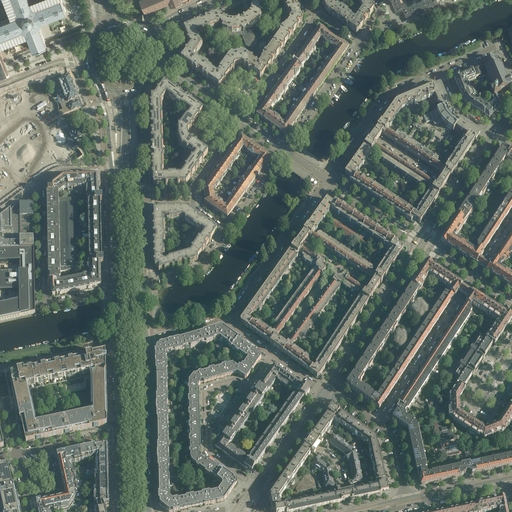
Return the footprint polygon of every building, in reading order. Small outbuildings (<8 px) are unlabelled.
[(0,75),(8,72),(8,71),(4,60),(0,50),(0,46),(27,36),(31,47),(32,47),(33,50),(46,45),(45,43),(42,36),(39,27),(38,25),(37,23),(66,12),(61,0),(32,0),(30,1),(29,1),(28,0),(3,0),(4,2),(11,18),(0,22),(0,75)] [(138,0),(138,1),(139,1),(139,2),(140,3),(139,4),(140,4),(142,7),(144,6),(144,7),(145,7),(146,11),(146,12),(147,11),(151,9),(151,10),(152,9),(153,12),(154,12),(156,12),(157,10),(156,8),(168,2),(170,6),(172,5),(183,0),(138,0)] [(259,7),(256,0),(251,0),(252,0),(251,1),(253,7),(251,7),(252,9),(258,12),(259,10),(258,7),(259,7)] [(297,7),(296,5),(297,3),(296,2),(295,2),(294,0),(286,3),(286,4),(288,8),(287,9),(288,11),(297,7)] [(336,8),(332,4),(329,0),(326,0),(322,2),(322,3),(321,4),(322,5),(323,6),(326,11),(328,13),(328,14),(329,15),(330,15),(331,15),(336,8)] [(372,6),(370,3),(371,2),(371,0),(369,0),(360,0),(362,4),(361,4),(363,8),(364,9),(362,10),(366,13),(370,15),(373,10),(373,9),(374,7),(373,6),(372,6)] [(415,7),(412,0),(409,0),(407,1),(406,0),(392,0),(395,6),(395,7),(396,7),(401,5),(403,5),(405,10),(405,11),(406,11),(415,7)] [(300,14),(299,11),(300,10),(299,9),(298,9),(297,7),(288,11),(289,13),(291,13),(292,17),(296,15),(300,14)] [(350,16),(347,13),(341,8),(340,9),(337,7),(336,8),(331,15),(332,16),(332,17),(333,18),(334,17),(341,22),(341,24),(342,25),(344,24),(350,17),(350,16)] [(259,17),(261,13),(258,12),(252,9),(250,10),(251,12),(251,13),(250,13),(249,14),(249,15),(246,18),(252,25),(256,22),(257,22),(260,18),(259,17)] [(369,17),(370,15),(366,13),(362,10),(359,15),(366,21),(367,19),(369,19),(369,18),(369,17)] [(225,21),(225,19),(223,20),(220,14),(219,14),(217,13),(217,15),(215,16),(219,24),(220,24),(222,27),(223,27),(225,21)] [(302,22),(301,21),(302,19),(300,14),(296,15),(292,17),(293,18),(291,18),(289,22),(290,22),(287,26),(294,31),(296,28),(298,29),(298,28),(298,26),(300,23),(301,23),(302,22)] [(366,21),(359,15),(355,20),(362,26),(363,26),(364,26),(365,25),(364,23),(366,21)] [(219,24),(215,16),(213,17),(211,16),(210,16),(210,18),(209,18),(213,27),(217,25),(218,26),(219,24)] [(349,28),(355,20),(350,17),(344,24),(345,25),(345,27),(346,27),(348,27),(349,28)] [(213,27),(209,18),(207,19),(206,18),(205,19),(205,20),(201,21),(200,21),(199,21),(199,23),(196,24),(195,23),(194,23),(193,25),(191,26),(194,33),(195,33),(201,31),(201,32),(205,30),(205,32),(210,30),(209,28),(213,27)] [(253,26),(252,25),(246,18),(245,18),(243,18),(242,19),(242,20),(240,21),(238,20),(237,22),(235,22),(237,37),(242,36),(244,31),(246,30),(248,31),(249,29),(253,26)] [(237,37),(235,22),(232,22),(230,22),(228,22),(227,20),(225,21),(223,27),(222,30),(226,32),(227,33),(227,34),(226,36),(230,37),(237,37)] [(358,31),(362,27),(362,26),(355,20),(349,28),(355,32),(356,33),(358,33),(358,31)] [(194,33),(191,26),(185,28),(184,28),(183,30),(184,31),(187,37),(194,34),(195,34),(195,33),(194,33)] [(293,35),(293,33),(294,31),(287,26),(285,26),(283,29),(282,28),(279,32),(280,33),(278,37),(286,43),(287,41),(289,41),(289,40),(289,38),(291,35),(293,35)] [(322,37),(326,31),(321,27),(320,26),(318,26),(318,27),(318,28),(315,32),(322,37)] [(326,41),(331,35),(326,31),(322,37),(324,38),(324,40),(326,41)] [(322,37),(315,32),(311,37),(318,42),(321,38),(322,37)] [(201,45),(199,41),(200,39),(198,38),(197,39),(195,34),(194,34),(187,37),(188,40),(187,41),(187,42),(189,42),(190,46),(188,49),(195,53),(201,45)] [(256,43),(253,35),(250,34),(244,37),(243,39),(246,47),(248,48),(255,45),(256,43)] [(332,46),(337,39),(331,35),(326,41),(325,43),(331,47),(332,46)] [(285,47),(284,45),(286,43),(278,37),(269,49),(277,55),(279,53),(280,53),(281,52),(280,50),(282,48),(284,48),(285,47)] [(314,48),(318,42),(311,37),(307,43),(314,48)] [(338,48),(338,47),(342,42),(337,39),(332,46),(334,47),(336,47),(337,48),(338,48)] [(349,47),(345,45),(342,42),(338,47),(345,52),(349,47)] [(315,49),(314,48),(307,43),(303,48),(311,53),(313,50),(314,51),(315,49)] [(345,52),(338,47),(338,48),(337,48),(337,49),(335,52),(342,57),(345,52)] [(308,57),(311,53),(303,48),(300,53),(308,59),(309,57),(308,57)] [(195,53),(188,49),(187,50),(185,50),(185,51),(185,53),(184,55),(188,58),(188,57),(190,58),(190,57),(192,58),(193,58),(195,53)] [(276,59),(275,57),(277,55),(269,49),(266,53),(265,53),(262,57),(263,58),(261,60),(261,61),(262,62),(269,67),(270,65),(272,65),(272,64),(272,63),(274,60),(275,60),(276,59)] [(241,64),(247,56),(243,53),(242,54),(241,52),(240,54),(234,55),(232,54),(231,55),(230,55),(227,59),(235,66),(241,64)] [(338,62),(342,57),(335,52),(332,57),(338,62)] [(308,59),(300,53),(296,59),(303,64),(306,60),(306,61),(308,59)] [(189,66),(194,59),(193,58),(192,58),(190,57),(190,58),(188,57),(188,58),(184,55),(182,58),(181,59),(181,61),(182,61),(189,66)] [(247,68),(252,61),(253,60),(252,58),(250,59),(247,56),(241,64),(244,66),(243,67),(244,68),(246,68),(247,68)] [(334,67),(338,62),(332,57),(331,57),(329,60),(328,60),(326,61),(334,67)] [(509,79),(507,75),(502,64),(499,59),(495,61),(494,58),(493,58),(493,57),(484,62),(485,65),(480,67),(478,68),(480,72),(479,72),(482,79),(484,78),(492,98),(496,96),(495,93),(496,93),(508,88),(509,89),(511,87),(511,85),(510,82),(509,79)] [(195,70),(200,63),(194,59),(189,66),(191,68),(191,69),(192,70),(194,69),(195,70)] [(231,73),(231,71),(230,71),(231,70),(232,70),(233,70),(234,69),(233,68),(235,66),(227,59),(225,61),(226,62),(220,70),(219,69),(215,74),(216,74),(211,81),(218,87),(220,86),(223,82),(225,82),(225,81),(225,80),(229,74),(231,74),(231,73)] [(300,69),(303,64),(296,59),(292,64),(300,69)] [(252,72),(257,64),(257,63),(255,63),(252,61),(247,68),(247,69),(247,70),(248,71),(250,70),(252,72)] [(334,67),(326,61),(325,63),(326,64),(323,67),(331,73),(334,67)] [(200,74),(206,65),(204,64),(204,65),(200,62),(200,63),(195,70),(195,72),(196,72),(198,72),(200,74)] [(267,69),(269,67),(262,62),(259,66),(259,67),(260,68),(260,69),(261,70),(260,71),(264,74),(266,71),(267,71),(268,70),(267,69)] [(264,74),(260,71),(261,70),(260,69),(260,68),(259,67),(259,66),(257,64),(252,72),(259,77),(260,78),(261,78),(262,76),(264,74)] [(298,71),(300,69),(292,64),(289,69),(297,75),(299,72),(298,71)] [(205,77),(210,71),(211,70),(207,67),(208,67),(206,65),(200,74),(202,75),(202,77),(203,77),(204,77),(205,77)] [(327,78),(331,73),(323,67),(321,71),(320,70),(319,72),(327,78)] [(482,79),(479,72),(480,72),(478,68),(477,68),(475,69),(474,68),(473,69),(472,70),(471,70),(475,80),(477,81),(482,79)] [(297,75),(289,69),(285,74),(292,79),(294,77),(295,77),(297,75)] [(475,80),(471,70),(463,74),(466,82),(466,83),(469,84),(470,82),(475,80)] [(211,81),(216,74),(215,74),(210,71),(205,77),(206,78),(206,79),(207,80),(208,80),(211,81)] [(327,78),(319,72),(317,74),(318,75),(316,78),(323,83),(327,78)] [(289,84),(292,79),(285,74),(281,79),(289,84)] [(466,82),(463,74),(459,76),(454,77),(454,78),(457,86),(465,83),(466,83),(466,82)] [(78,98),(76,94),(77,92),(76,91),(75,90),(74,89),(75,88),(74,86),(73,85),(72,84),(73,83),(73,81),(71,81),(69,76),(56,81),(57,85),(61,84),(65,94),(65,95),(65,96),(66,96),(68,103),(67,103),(69,107),(68,107),(66,111),(59,113),(60,116),(81,108),(78,101),(77,98),(78,98)] [(319,89),(323,83),(316,78),(313,82),(312,81),(311,83),(319,89)] [(286,88),(289,84),(281,79),(280,81),(279,81),(278,83),(278,84),(286,90),(287,88),(286,88)] [(168,97),(174,89),(166,84),(165,83),(163,83),(163,84),(161,87),(165,90),(164,91),(165,92),(164,93),(167,95),(168,97)] [(319,89),(311,83),(310,85),(308,89),(315,94),(319,89)] [(469,91),(466,83),(465,83),(457,86),(461,94),(469,91)] [(286,90),(278,84),(274,89),(281,95),(284,91),(284,92),(286,90)] [(446,99),(441,85),(440,85),(439,84),(438,84),(431,87),(434,95),(436,96),(438,102),(446,99)] [(164,93),(165,92),(164,91),(165,90),(161,87),(159,90),(157,90),(157,91),(157,92),(156,94),(164,100),(167,95),(164,93)] [(434,95),(431,87),(418,93),(421,101),(434,95)] [(172,101),(178,93),(177,92),(177,90),(175,90),(174,89),(168,97),(170,98),(170,99),(172,101)] [(279,98),(281,95),(274,89),(270,95),(278,100),(280,99),(279,98)] [(312,99),(315,94),(308,89),(306,92),(305,92),(303,94),(312,99)] [(479,100),(475,97),(476,96),(474,94),(472,94),(471,90),(469,91),(461,94),(463,99),(463,100),(464,102),(466,104),(467,105),(468,106),(469,106),(469,107),(473,109),(478,101),(479,100)] [(177,105),(184,96),(181,95),(181,93),(179,93),(178,93),(172,101),(176,103),(176,104),(177,105)] [(421,101),(418,93),(404,99),(407,107),(421,101)] [(164,100),(156,94),(154,96),(151,96),(151,102),(156,102),(159,104),(160,104),(164,100)] [(312,99),(303,94),(302,96),(303,96),(300,100),(308,105),(309,103),(310,103),(311,101),(311,100),(312,99)] [(278,100),(270,95),(267,100),(273,105),(274,105),(276,102),(277,102),(278,100)] [(184,108),(189,100),(188,100),(188,98),(186,98),(184,96),(177,105),(179,107),(180,106),(183,108),(184,108)] [(502,105),(501,102),(500,102),(497,96),(496,96),(492,98),(493,101),(488,107),(495,113),(502,105)] [(401,109),(407,107),(404,99),(399,101),(394,104),(390,111),(394,113),(393,114),(396,116),(401,109)] [(449,105),(447,99),(446,99),(438,102),(441,109),(446,107),(449,105)] [(200,117),(199,115),(202,111),(202,109),(198,106),(199,105),(197,104),(196,105),(192,103),(192,101),(191,100),(190,101),(189,100),(184,108),(189,111),(186,116),(184,115),(179,123),(180,124),(179,126),(187,132),(189,130),(191,130),(191,129),(191,127),(192,126),(193,126),(194,125),(193,124),(198,118),(199,118),(200,117)] [(270,109),(273,105),(267,100),(266,100),(265,102),(263,105),(270,109)] [(304,110),(308,105),(300,100),(298,103),(297,102),(296,104),(297,105),(304,110)] [(480,114),(486,106),(478,101),(473,109),(480,114)] [(267,113),(270,109),(263,105),(260,110),(267,115),(267,114),(268,114),(267,113)] [(300,116),(304,110),(297,105),(294,108),(293,108),(292,110),(300,116)] [(495,113),(488,107),(487,107),(486,106),(480,114),(487,119),(487,118),(488,119),(489,119),(495,113)] [(458,122),(453,118),(454,118),(453,117),(453,116),(454,116),(454,115),(453,115),(453,114),(452,113),(451,113),(450,113),(449,113),(449,112),(448,113),(446,107),(423,117),(426,124),(433,121),(435,124),(438,124),(442,121),(446,126),(453,131),(456,126),(458,122)] [(263,120),(267,115),(260,110),(256,115),(263,120)] [(300,116),(292,110),(291,112),(289,116),(290,116),(296,121),(300,116)] [(396,116),(393,114),(394,113),(390,111),(386,117),(393,122),(396,116)] [(268,123),(273,116),(271,115),(269,115),(268,114),(267,114),(267,115),(263,120),(265,121),(265,122),(267,123),(268,123)] [(274,127),(279,121),(279,119),(274,115),(273,116),(268,123),(274,127)] [(296,121),(290,116),(286,121),(293,126),(294,123),(295,123),(296,121)] [(387,130),(393,122),(386,117),(379,127),(382,129),(382,130),(386,133),(387,132),(387,130)] [(479,131),(476,129),(461,120),(459,122),(458,122),(456,126),(467,134),(468,135),(475,140),(480,133),(479,131)] [(279,131),(282,126),(283,125),(282,125),(281,124),(281,122),(279,121),(274,127),(279,131)] [(289,131),(293,126),(286,121),(284,124),(282,125),(283,125),(282,126),(289,131)] [(187,132),(179,126),(178,127),(178,137),(181,147),(182,147),(183,146),(188,138),(187,132)] [(286,136),(289,131),(282,126),(279,131),(286,136)] [(374,144),(379,137),(382,134),(384,135),(386,133),(382,130),(382,129),(379,127),(377,129),(368,142),(366,144),(370,146),(371,145),(375,148),(377,146),(374,144)] [(83,137),(80,128),(71,132),(72,132),(70,133),(71,137),(73,136),(75,140),(76,139),(77,141),(82,139),(81,137),(83,137)] [(406,140),(400,136),(397,134),(395,137),(387,132),(386,133),(384,135),(401,147),(406,140)] [(467,152),(475,140),(468,135),(460,148),(467,152)] [(245,146),(248,141),(241,136),(238,141),(245,146)] [(189,149),(194,142),(193,142),(193,140),(192,140),(191,140),(188,138),(183,146),(186,149),(187,150),(188,150),(189,149)] [(417,147),(412,143),(406,140),(401,147),(413,154),(417,147)] [(245,147),(245,146),(238,141),(234,146),(241,151),(243,147),(245,147)] [(248,151),(253,144),(253,143),(251,142),(250,142),(248,141),(245,146),(245,147),(245,148),(246,149),(248,151)] [(195,153),(199,146),(197,145),(197,143),(196,142),(195,143),(194,142),(189,149),(192,151),(193,153),(195,153)] [(255,155),(259,149),(253,144),(248,151),(254,156),(255,155)] [(366,159),(373,150),(374,150),(375,148),(371,145),(370,146),(366,144),(359,154),(366,159)] [(208,153),(207,152),(206,151),(199,146),(195,153),(196,154),(197,154),(198,155),(199,154),(199,155),(200,154),(205,157),(207,154),(208,153)] [(237,156),(241,151),(234,146),(232,148),(230,150),(230,151),(237,155),(237,156)] [(394,157),(390,155),(377,146),(375,148),(374,150),(383,155),(381,158),(389,164),(394,157)] [(429,155),(423,151),(417,147),(413,154),(424,162),(429,155)] [(506,160),(511,153),(503,147),(500,151),(492,162),(501,168),(503,166),(501,165),(505,159),(506,160)] [(459,165),(467,152),(460,148),(451,160),(459,165)] [(261,157),(264,152),(259,149),(255,155),(257,157),(259,157),(261,157)] [(235,158),(237,155),(230,151),(227,156),(234,161),(235,160),(235,158)] [(267,162),(271,157),(264,152),(261,157),(267,162)] [(203,159),(205,157),(200,154),(199,155),(199,154),(198,155),(197,154),(196,154),(193,159),(200,164),(201,162),(203,162),(204,161),(203,159)] [(358,170),(366,159),(359,154),(351,165),(358,170)] [(19,170),(27,182),(55,163),(53,159),(51,160),(47,155),(45,156),(46,158),(47,157),(48,159),(45,161),(43,158),(41,158),(39,156),(36,158),(19,170)] [(444,169),(436,164),(438,161),(429,155),(424,162),(442,173),(443,170),(444,169)] [(234,161),(227,156),(223,161),(230,165),(232,162),(233,162),(234,161)] [(264,167),(267,162),(261,157),(259,157),(260,159),(257,162),(264,167)] [(406,165),(402,162),(394,157),(389,164),(401,172),(406,165)] [(200,164),(193,159),(192,158),(190,158),(191,160),(189,163),(197,169),(197,168),(199,168),(199,167),(199,166),(200,164)] [(452,175),(459,165),(451,160),(446,169),(444,169),(443,170),(447,173),(448,172),(452,175)] [(231,166),(230,165),(223,161),(220,166),(226,170),(228,167),(229,168),(231,166)] [(262,169),(264,167),(257,162),(254,167),(260,172),(261,172),(262,170),(262,169)] [(500,170),(501,168),(492,162),(488,169),(496,173),(496,174),(499,170),(500,170)] [(197,169),(189,163),(187,166),(185,166),(185,168),(186,169),(193,174),(195,172),(196,172),(197,171),(196,169),(197,169)] [(368,183),(357,176),(355,175),(358,170),(351,165),(345,174),(345,175),(348,177),(347,178),(347,180),(364,191),(368,183)] [(417,173),(413,170),(406,165),(401,172),(413,179),(417,173)] [(223,175),(226,170),(220,166),(218,168),(216,170),(216,171),(223,175)] [(257,177),(260,172),(254,167),(253,167),(251,170),(250,170),(249,171),(257,177)] [(192,176),(193,174),(186,169),(183,173),(186,176),(189,179),(190,178),(192,178),(192,177),(192,176)] [(493,177),(496,173),(488,169),(484,175),(493,180),(494,178),(493,177)] [(441,190),(447,181),(450,177),(452,175),(448,172),(447,173),(443,170),(442,173),(444,175),(441,179),(437,185),(434,184),(433,186),(437,189),(436,190),(440,193),(442,190),(441,190)] [(161,175),(161,171),(153,171),(153,173),(151,174),(151,175),(153,176),(153,179),(159,178),(160,177),(161,175)] [(221,178),(223,175),(216,171),(213,175),(219,180),(220,181),(222,178),(221,178)] [(257,177),(249,171),(248,173),(249,174),(246,177),(253,182),(257,177)] [(186,184),(189,179),(186,176),(183,173),(181,175),(176,175),(176,174),(172,175),(168,175),(162,175),(161,175),(160,177),(159,178),(153,179),(153,182),(153,184),(154,185),(155,185),(165,184),(165,186),(167,186),(167,184),(168,184),(172,184),(176,184),(177,184),(178,185),(179,185),(180,184),(186,184)] [(434,184),(424,177),(417,173),(413,179),(421,185),(423,182),(432,188),(433,186),(434,184)] [(217,183),(219,180),(213,175),(209,180),(217,185),(218,183),(217,183)] [(493,180),(484,175),(480,181),(487,186),(490,182),(491,183),(493,180)] [(82,187),(81,176),(67,177),(67,188),(67,191),(69,191),(69,190),(71,190),(73,192),(77,192),(78,190),(79,191),(81,191),(81,188),(82,188),(82,187)] [(91,188),(90,176),(81,176),(82,187),(85,187),(85,186),(87,186),(87,188),(91,188)] [(67,188),(67,177),(63,177),(56,181),(63,190),(66,188),(67,188)] [(247,191),(253,182),(246,177),(244,180),(243,180),(240,185),(238,188),(245,193),(246,193),(247,191)] [(217,185),(209,180),(206,185),(213,190),(214,187),(215,188),(217,185)] [(63,190),(56,181),(50,186),(50,190),(50,191),(57,191),(59,193),(63,190)] [(485,190),(487,186),(480,181),(476,187),(485,193),(486,191),(485,190)] [(380,191),(374,187),(368,183),(364,191),(375,198),(380,191)] [(214,199),(213,193),(213,190),(206,185),(202,191),(204,192),(205,197),(205,200),(204,202),(209,206),(214,199)] [(433,203),(440,193),(436,190),(437,189),(433,186),(432,188),(432,189),(426,199),(433,203)] [(485,193),(476,187),(472,194),(479,198),(482,194),(483,195),(485,193)] [(241,198),(245,193),(238,188),(236,192),(235,191),(234,193),(241,198)] [(391,198),(385,194),(380,191),(375,198),(386,205),(391,198)] [(241,198),(234,193),(233,195),(231,198),(238,203),(241,198)] [(476,203),(479,198),(472,194),(468,200),(476,206),(478,203),(476,203)] [(33,217),(33,200),(33,199),(32,199),(32,198),(31,198),(31,197),(30,197),(29,197),(29,198),(28,198),(28,199),(27,199),(27,200),(27,204),(20,204),(20,217),(33,217)] [(82,238),(82,235),(89,234),(90,234),(90,228),(89,228),(82,228),(82,224),(78,224),(78,221),(78,203),(89,202),(89,199),(87,199),(87,198),(64,199),(61,199),(58,199),(58,198),(48,198),(49,274),(59,274),(59,272),(80,268),(80,267),(88,267),(88,263),(91,263),(90,260),(79,260),(79,238),(82,238)] [(234,208),(238,203),(231,198),(228,203),(234,208)] [(408,209),(402,206),(391,198),(386,205),(403,216),(408,209)] [(214,209),(220,201),(218,200),(217,201),(214,199),(209,206),(214,209)] [(426,215),(433,203),(426,199),(418,210),(426,215)] [(331,209),(330,202),(327,200),(320,209),(327,214),(331,209)] [(334,211),(338,204),(333,200),(331,200),(330,202),(331,209),(334,211)] [(476,206),(468,200),(464,206),(471,211),(474,207),(475,208),(476,206)] [(224,208),(224,207),(223,206),(223,205),(221,204),(221,203),(220,201),(214,209),(221,214),(224,208)] [(507,214),(511,207),(511,206),(505,202),(502,207),(500,207),(499,209),(507,214)] [(231,213),(234,208),(228,203),(225,207),(224,207),(224,208),(231,213)] [(20,239),(20,217),(20,204),(5,215),(4,215),(0,218),(0,250),(34,250),(33,239),(25,239),(20,239)] [(350,211),(338,204),(334,211),(345,218),(350,211)] [(471,211),(464,206),(460,211),(468,216),(471,211)] [(181,217),(181,209),(180,209),(179,208),(178,208),(177,209),(173,209),(168,209),(167,208),(166,208),(165,209),(164,209),(165,218),(166,219),(169,219),(169,220),(172,220),(177,220),(177,219),(180,219),(180,218),(181,217)] [(227,218),(231,213),(224,208),(221,214),(227,218)] [(165,218),(164,209),(156,209),(154,209),(153,210),(153,212),(153,216),(158,216),(158,217),(159,217),(159,218),(161,218),(162,218),(165,218)] [(185,220),(190,212),(186,209),(181,209),(181,217),(185,220)] [(319,225),(327,214),(320,209),(312,220),(319,225)] [(420,224),(425,216),(426,215),(418,210),(416,215),(408,209),(403,216),(414,224),(415,223),(416,222),(420,224)] [(503,221),(507,214),(499,209),(498,211),(499,212),(496,217),(503,221)] [(361,218),(350,211),(345,218),(356,226),(361,218)] [(468,216),(460,211),(457,216),(465,221),(468,216)] [(190,224),(196,216),(195,215),(195,214),(194,213),(193,213),(190,212),(185,220),(185,221),(185,222),(187,221),(190,224)] [(194,228),(201,219),(199,218),(199,216),(198,216),(197,216),(196,216),(190,224),(193,226),(192,227),(194,228)] [(463,224),(465,221),(457,216),(453,222),(462,227),(464,225),(463,224)] [(33,234),(33,221),(33,217),(20,217),(20,239),(25,239),(25,234),(33,234)] [(498,228),(503,221),(496,217),(492,222),(491,221),(490,223),(498,228)] [(372,226),(365,221),(361,218),(356,226),(367,233),(372,226)] [(201,230),(206,223),(205,222),(205,220),(204,220),(203,220),(201,219),(194,228),(196,229),(196,228),(200,230),(201,230)] [(313,234),(319,225),(312,220),(305,231),(309,234),(308,234),(312,237),(313,235),(313,234)] [(379,251),(357,236),(335,221),(332,226),(376,256),(379,251)] [(462,227),(453,222),(450,227),(458,232),(460,229),(460,230),(462,227)] [(208,232),(212,227),(210,226),(210,224),(209,223),(208,224),(206,223),(201,230),(205,233),(206,233),(207,232),(208,231),(208,232)] [(493,236),(498,228),(490,223),(488,225),(489,226),(486,231),(493,236)] [(101,238),(101,224),(89,224),(89,228),(90,228),(90,234),(89,234),(89,238),(101,238)] [(383,233),(372,226),(367,233),(378,240),(383,233)] [(211,239),(216,233),(217,232),(217,230),(215,229),(212,227),(208,232),(208,231),(207,232),(206,233),(205,233),(204,235),(211,239)] [(454,238),(456,235),(457,235),(459,233),(458,232),(450,227),(441,241),(446,245),(448,246),(450,243),(449,242),(450,240),(453,241),(454,240),(454,238)] [(296,257),(298,254),(301,253),(303,255),(302,257),(304,258),(303,260),(312,265),(316,258),(301,248),(306,240),(308,237),(311,239),(312,237),(308,234),(309,234),(305,231),(303,233),(304,233),(295,245),(294,245),(289,253),(296,257)] [(489,243),(493,236),(486,231),(483,236),(482,235),(480,237),(489,243)] [(394,241),(383,233),(378,240),(390,248),(394,241)] [(210,241),(211,239),(204,235),(200,240),(207,245),(208,243),(210,243),(210,242),(210,241)] [(319,244),(323,237),(320,235),(318,235),(317,238),(313,235),(312,237),(311,239),(319,244)] [(334,245),(329,241),(323,237),(319,244),(330,251),(334,245)] [(482,252),(489,243),(480,237),(479,239),(480,240),(478,244),(478,250),(482,252)] [(207,245),(200,240),(199,239),(197,240),(197,242),(196,244),(203,250),(204,249),(206,249),(206,248),(206,247),(207,245)] [(453,250),(458,242),(457,241),(456,242),(454,240),(453,241),(450,240),(449,242),(450,243),(448,246),(453,250)] [(396,260),(403,250),(399,248),(400,246),(400,244),(394,241),(390,248),(393,250),(389,255),(396,260)] [(511,244),(507,241),(503,248),(511,254),(511,253),(511,244)] [(459,253),(465,245),(462,243),(461,244),(458,242),(453,250),(459,253)] [(203,250),(196,244),(194,247),(192,248),(191,248),(192,250),(193,250),(200,255),(201,253),(203,253),(203,252),(203,251),(203,250)] [(341,259),(346,251),(344,250),(344,251),(334,245),(330,251),(341,259)] [(465,257),(470,249),(466,247),(467,246),(465,245),(459,253),(465,257)] [(510,256),(511,254),(503,248),(499,254),(507,260),(509,261),(511,257),(510,256)] [(470,261),(476,252),(473,250),(473,251),(470,249),(465,257),(470,261)] [(0,321),(35,314),(34,256),(34,250),(0,250),(0,321)] [(197,259),(200,255),(193,250),(191,253),(193,262),(196,261),(197,261),(198,260),(197,259)] [(490,265),(481,259),(480,258),(483,253),(482,252),(478,250),(476,253),(476,252),(470,261),(476,265),(486,271),(492,275),(496,268),(499,268),(501,265),(495,261),(494,260),(490,265)] [(357,259),(351,256),(348,253),(348,252),(346,251),(341,259),(352,266),(357,259)] [(191,253),(185,255),(187,263),(188,263),(189,264),(191,264),(191,262),(193,262),(191,253)] [(292,263),(296,258),(296,257),(289,253),(285,258),(292,263)] [(506,262),(507,260),(499,254),(495,261),(501,265),(502,266),(505,261),(506,262)] [(187,263),(185,255),(179,257),(181,265),(183,264),(185,265),(186,265),(186,264),(187,263)] [(389,270),(396,260),(389,255),(382,266),(389,270)] [(181,265),(179,257),(172,258),(175,267),(176,267),(177,268),(178,267),(179,266),(181,265)] [(169,269),(167,262),(165,262),(160,259),(160,258),(154,258),(155,261),(153,262),(153,263),(155,264),(155,269),(156,268),(159,270),(159,272),(163,270),(165,271),(166,271),(166,269),(169,269)] [(175,267),(172,258),(168,260),(167,262),(169,269),(171,268),(172,269),(173,269),(174,267),(175,267)] [(284,275),(292,263),(285,258),(277,270),(284,275)] [(327,265),(320,261),(316,258),(312,265),(314,267),(316,266),(316,268),(327,266),(327,265)] [(368,267),(363,263),(357,259),(352,266),(364,274),(368,267)] [(428,275),(434,267),(432,266),(427,262),(421,271),(428,276),(428,275)] [(320,278),(327,267),(327,266),(316,268),(316,270),(315,271),(313,273),(320,278)] [(382,282),(389,270),(382,266),(376,276),(375,276),(374,277),(378,280),(378,279),(382,282)] [(100,274),(100,267),(88,268),(88,270),(89,271),(90,271),(91,276),(100,274)] [(375,276),(371,273),(372,271),(372,269),(368,267),(364,274),(372,279),(374,277),(375,276)] [(434,278),(439,270),(434,267),(428,275),(432,278),(432,277),(434,278)] [(497,279),(502,271),(500,269),(499,268),(496,268),(492,275),(497,279)] [(275,287),(284,275),(277,270),(268,282),(275,287)] [(439,282),(445,274),(439,270),(434,278),(436,279),(435,280),(439,282)] [(426,279),(428,276),(421,271),(416,278),(424,283),(427,279),(426,279)] [(503,282),(509,274),(506,272),(505,273),(502,271),(497,279),(503,282)] [(312,289),(320,278),(313,273),(305,284),(312,289)] [(59,282),(59,274),(49,274),(49,280),(50,280),(50,282),(51,282),(57,282),(59,282)] [(101,286),(100,274),(91,276),(90,277),(91,278),(93,288),(99,287),(98,286),(101,286)] [(341,285),(339,274),(338,274),(331,285),(337,290),(340,287),(339,285),(341,285)] [(351,281),(350,280),(340,274),(339,274),(341,285),(343,285),(344,286),(347,288),(351,281)] [(445,285),(450,277),(445,274),(439,282),(443,285),(443,284),(445,285)] [(508,286),(511,280),(511,277),(510,276),(511,275),(509,274),(503,282),(508,286)] [(93,288),(91,278),(90,277),(87,278),(87,277),(83,278),(86,289),(93,288)] [(371,296),(377,287),(380,283),(381,283),(382,282),(378,279),(378,280),(374,277),(372,279),(374,281),(370,287),(367,292),(365,290),(363,292),(367,295),(367,296),(371,298),(372,296),(371,296)] [(450,290),(456,281),(450,277),(445,285),(447,286),(446,287),(450,290)] [(86,289),(83,278),(79,278),(79,279),(76,280),(79,291),(86,289)] [(421,287),(424,283),(416,278),(412,285),(419,289),(421,287)] [(79,291),(76,280),(73,281),(73,280),(69,281),(72,292),(79,291)] [(72,292),(69,281),(66,281),(66,282),(62,283),(65,294),(72,292)] [(365,290),(359,286),(351,281),(347,288),(354,293),(355,292),(358,293),(359,291),(362,294),(363,292),(365,290)] [(479,296),(472,292),(463,286),(462,286),(463,286),(456,281),(450,290),(451,290),(449,293),(454,296),(455,296),(458,292),(463,295),(467,298),(468,298),(465,303),(466,304),(471,307),(472,305),(473,305),(479,296)] [(65,294),(62,283),(59,284),(59,282),(57,282),(57,295),(65,294)] [(267,299),(275,287),(268,282),(260,294),(267,299)] [(304,300),(312,289),(305,284),(297,295),(304,300)] [(329,301),(337,290),(331,285),(323,296),(329,301)] [(420,290),(419,289),(412,285),(408,291),(415,296),(417,292),(419,293),(420,290)] [(412,300),(415,296),(408,291),(399,304),(406,308),(409,304),(410,305),(413,301),(412,300)] [(363,309),(371,298),(367,296),(367,295),(363,292),(362,294),(363,295),(357,305),(363,309)] [(450,301),(454,296),(449,293),(448,292),(444,294),(444,295),(443,294),(442,296),(443,297),(450,301)] [(258,311),(267,299),(260,294),(251,306),(258,311)] [(296,311),(304,300),(297,295),(289,306),(296,311)] [(321,312),(329,301),(323,296),(315,307),(321,312)] [(479,308),(484,300),(479,296),(473,305),(476,307),(477,306),(479,308)] [(442,314),(450,301),(443,297),(440,301),(439,300),(436,304),(437,305),(434,309),(442,314)] [(484,312),(490,303),(484,300),(479,308),(481,309),(480,310),(484,312)] [(490,315),(495,307),(490,303),(484,312),(487,315),(488,314),(490,315)] [(404,312),(406,308),(399,304),(391,316),(398,321),(401,317),(402,318),(405,313),(404,312)] [(471,312),(471,307),(466,304),(462,310),(469,315),(471,312)] [(355,322),(363,309),(357,305),(348,317),(355,322)] [(255,315),(258,311),(251,306),(247,313),(251,316),(253,316),(254,314),(255,315)] [(288,322),(296,311),(289,306),(281,317),(288,322)] [(313,323),(321,312),(315,307),(307,318),(313,323)] [(495,320),(501,311),(495,307),(490,315),(492,316),(491,317),(495,320)] [(434,326),(442,314),(434,309),(432,313),(430,312),(428,317),(429,317),(426,322),(434,326)] [(467,321),(470,315),(469,315),(462,310),(459,315),(467,321)] [(501,322),(506,314),(501,311),(495,320),(496,321),(498,320),(500,321),(501,322)] [(251,321),(249,320),(251,316),(247,313),(241,321),(240,321),(240,323),(241,324),(246,327),(251,321)] [(505,329),(511,318),(506,314),(501,322),(500,321),(499,322),(497,322),(496,323),(497,323),(505,329)] [(467,321),(459,315),(455,321),(463,326),(467,321)] [(395,325),(398,321),(391,316),(383,329),(390,333),(393,329),(394,330),(397,326),(395,325)] [(277,336),(285,325),(288,322),(281,317),(276,324),(279,326),(274,333),(277,336)] [(347,334),(355,322),(348,317),(340,329),(347,334)] [(305,334),(313,323),(307,318),(299,329),(305,334)] [(264,329),(258,325),(257,324),(256,324),(255,323),(253,323),(251,321),(246,327),(248,329),(249,328),(259,335),(264,329)] [(463,326),(455,321),(452,326),(460,331),(463,326)] [(425,339),(434,326),(426,322),(423,326),(422,325),(419,329),(421,330),(418,334),(425,339)] [(502,334),(505,329),(497,323),(496,325),(495,324),(492,328),(502,334)] [(460,331),(452,326),(448,331),(456,337),(460,331)] [(225,344),(231,335),(223,329),(219,328),(214,330),(217,340),(219,339),(225,344)] [(502,334),(492,328),(490,332),(491,333),(490,334),(498,340),(502,334)] [(286,346),(283,344),(276,338),(277,336),(274,333),(273,334),(271,334),(264,329),(259,335),(270,343),(269,344),(283,353),(294,360),(299,354),(292,349),(291,346),(288,344),(286,346)] [(300,341),(305,334),(299,329),(298,330),(288,344),(291,346),(297,339),(300,341)] [(339,346),(347,334),(340,329),(332,342),(339,346)] [(387,338),(390,333),(383,329),(375,341),(382,346),(384,342),(386,343),(387,341),(389,338),(387,338)] [(217,340),(214,330),(206,332),(210,343),(213,342),(213,341),(217,340)] [(456,337),(448,331),(445,337),(453,342),(456,337)] [(210,343),(206,332),(203,333),(203,334),(199,335),(202,344),(205,343),(206,344),(210,343)] [(417,352),(425,339),(418,334),(415,338),(414,337),(413,340),(411,342),(412,342),(410,347),(417,352)] [(494,345),(498,340),(490,334),(489,336),(488,335),(485,339),(493,344),(494,345)] [(202,344),(199,335),(191,337),(194,348),(198,346),(198,345),(202,344)] [(232,348),(238,340),(231,335),(225,344),(229,346),(229,347),(231,349),(232,348)] [(194,348),(191,337),(183,340),(186,349),(190,348),(190,349),(194,348)] [(453,342),(445,337),(441,342),(449,347),(453,342)] [(475,373),(483,361),(483,360),(484,359),(484,358),(484,357),(493,344),(485,339),(484,339),(482,343),(479,341),(475,348),(471,345),(456,368),(460,371),(455,377),(453,376),(451,380),(457,384),(464,388),(472,375),(472,376),(473,375),(474,375),(474,374),(474,373),(475,373)] [(186,349),(183,340),(179,341),(179,340),(175,341),(178,352),(182,351),(182,350),(186,349)] [(239,353),(245,345),(238,340),(232,348),(235,351),(235,352),(238,354),(239,353)] [(178,352),(175,341),(167,343),(170,353),(174,352),(175,353),(178,352)] [(379,350),(382,346),(375,341),(366,354),(373,359),(376,354),(377,355),(380,351),(379,350)] [(331,359),(339,346),(332,342),(324,354),(331,359)] [(449,347),(441,342),(438,347),(446,353),(449,347)] [(170,353),(167,343),(156,347),(155,347),(158,349),(166,355),(166,354),(167,354),(170,353)] [(246,358),(247,355),(252,350),(245,345),(239,353),(246,358)] [(166,355),(158,349),(155,347),(155,360),(166,360),(166,356),(165,355),(166,355)] [(409,364),(417,352),(410,347),(407,351),(406,350),(404,352),(403,354),(404,355),(401,359),(409,364)] [(446,353),(438,347),(434,353),(442,358),(446,353)] [(261,358),(261,356),(252,350),(247,355),(258,363),(261,358)] [(14,399),(17,412),(19,411),(26,442),(107,425),(106,418),(105,353),(86,357),(10,373),(10,374),(9,374),(9,375),(12,390),(14,399)] [(442,358),(434,353),(431,358),(439,363),(442,358)] [(309,365),(308,360),(299,354),(294,360),(309,371),(311,369),(310,368),(311,367),(309,365)] [(323,370),(331,359),(324,354),(316,366),(323,370)] [(371,363),(373,359),(366,354),(358,367),(365,371),(368,367),(369,368),(371,366),(372,364),(371,363)] [(258,363),(247,355),(246,358),(248,359),(245,363),(254,368),(258,363)] [(439,363),(431,358),(427,363),(435,369),(439,363)] [(401,377),(409,364),(401,359),(399,363),(397,363),(396,365),(395,367),(396,367),(393,372),(401,377)] [(167,364),(166,364),(166,360),(155,360),(155,368),(167,368),(167,364)] [(254,368),(245,363),(243,366),(242,365),(241,368),(250,374),(254,368)] [(435,369),(427,363),(424,369),(432,374),(435,369)] [(237,374),(239,371),(237,369),(232,365),(227,366),(227,365),(224,366),(227,377),(237,374)] [(277,378),(282,371),(274,365),(269,373),(276,378),(277,378)] [(227,377),(224,366),(221,367),(222,368),(218,369),(220,379),(227,377)] [(250,374),(241,368),(239,366),(237,369),(239,371),(237,374),(245,379),(246,379),(250,374)] [(319,377),(323,371),(323,370),(316,366),(315,368),(313,368),(311,367),(310,368),(311,369),(309,371),(309,372),(316,377),(317,378),(319,377)] [(360,381),(362,378),(364,376),(362,375),(365,371),(358,367),(345,386),(354,392),(359,386),(360,384),(357,383),(359,381),(360,381)] [(166,372),(167,371),(167,368),(155,368),(156,372),(157,376),(166,376),(166,372)] [(220,379),(218,369),(214,370),(214,369),(211,370),(214,380),(220,379)] [(432,374),(424,369),(420,374),(428,379),(432,374)] [(214,380),(211,370),(208,371),(209,372),(205,373),(208,382),(214,380)] [(286,386),(292,378),(282,371),(277,378),(277,379),(278,380),(286,386)] [(392,389),(401,377),(393,372),(390,376),(389,375),(386,379),(388,380),(385,384),(392,389)] [(208,382),(205,373),(200,374),(200,373),(197,374),(198,375),(200,384),(203,383),(204,383),(208,382)] [(269,390),(276,380),(276,378),(269,373),(261,384),(269,390)] [(428,379),(420,374),(417,379),(425,384),(428,379)] [(200,384),(198,375),(194,376),(189,383),(189,388),(198,388),(198,386),(200,384)] [(167,380),(166,380),(166,376),(157,376),(157,384),(167,384),(167,380)] [(302,385),(292,378),(286,386),(294,392),(295,392),(296,392),(297,392),(302,385)] [(425,384),(417,379),(413,384),(421,390),(425,384)] [(166,388),(167,388),(167,384),(157,384),(157,392),(166,392),(166,388)] [(261,401),(269,390),(261,384),(253,396),(261,401)] [(384,402),(392,389),(385,384),(382,388),(381,388),(380,390),(378,392),(379,393),(377,397),(384,402)] [(421,390),(413,384),(410,390),(418,395),(421,390)] [(461,396),(465,389),(464,388),(457,384),(455,388),(455,389),(454,391),(461,396)] [(304,398),(310,391),(302,385),(297,392),(298,393),(304,398)] [(362,397),(368,389),(366,387),(365,389),(362,387),(362,388),(359,386),(354,392),(362,397)] [(384,402),(377,397),(376,397),(375,396),(375,397),(372,395),(372,394),(369,392),(370,390),(368,389),(362,397),(379,409),(384,402)] [(418,395),(410,390),(406,395),(414,400),(418,395)] [(461,396),(454,391),(453,391),(449,396),(449,399),(450,399),(450,402),(459,402),(459,399),(461,396)] [(168,396),(166,396),(166,392),(157,392),(157,397),(156,397),(156,400),(168,400),(168,396)] [(296,410),(304,398),(298,393),(298,394),(297,394),(294,397),(294,396),(289,404),(296,410)] [(414,400),(406,395),(403,400),(411,406),(414,400)] [(253,412),(261,401),(253,396),(245,407),(253,412)] [(451,435),(451,431),(448,432),(447,428),(444,429),(443,426),(440,427),(438,414),(440,413),(438,404),(436,397),(434,398),(434,397),(428,398),(427,400),(429,412),(431,411),(438,443),(453,440),(452,435),(451,435)] [(167,404),(168,404),(168,400),(156,400),(156,408),(167,408),(167,404)] [(411,406),(403,400),(399,406),(407,411),(411,406)] [(459,410),(459,402),(450,402),(450,405),(449,405),(450,410),(459,410)] [(288,421),(296,410),(289,404),(281,415),(288,421)] [(405,417),(405,415),(406,415),(408,412),(407,411),(399,406),(396,410),(397,410),(395,412),(396,413),(392,419),(403,426),(408,419),(405,417)] [(245,424),(253,412),(245,407),(237,418),(245,424)] [(350,420),(336,410),(337,409),(335,408),(335,409),(332,407),(322,421),(330,427),(330,426),(332,424),(331,423),(332,421),(333,422),(334,420),(337,423),(338,422),(340,424),(340,423),(342,424),(341,425),(345,428),(344,428),(345,428),(350,420)] [(168,413),(167,412),(167,408),(156,408),(157,417),(168,416),(168,413)] [(455,420),(459,414),(459,410),(450,410),(448,410),(448,418),(451,418),(455,420)] [(511,414),(507,411),(503,416),(511,421),(511,414)] [(459,426),(465,417),(463,415),(463,416),(461,414),(459,414),(455,420),(454,421),(456,422),(456,423),(459,426)] [(280,432),(288,421),(281,415),(273,427),(280,432)] [(167,421),(168,420),(168,416),(157,417),(157,420),(158,420),(158,425),(167,424),(167,421)] [(511,422),(511,421),(503,416),(500,422),(508,427),(509,425),(510,426),(511,422)] [(473,434),(479,425),(477,424),(476,424),(473,422),(471,421),(471,420),(467,418),(465,417),(459,426),(463,428),(464,427),(468,430),(470,431),(469,432),(473,434)] [(236,435),(245,424),(237,418),(229,429),(236,435)] [(408,430),(414,423),(414,422),(409,418),(408,419),(403,426),(408,430)] [(356,436),(362,428),(350,420),(345,428),(356,436)] [(322,438),(330,427),(322,421),(314,432),(322,438)] [(505,432),(508,427),(500,422),(498,425),(495,426),(498,433),(501,432),(501,433),(505,432)] [(419,438),(417,425),(414,423),(408,430),(408,431),(410,440),(419,438)] [(168,429),(167,428),(167,424),(158,425),(158,433),(168,433),(168,429)] [(479,437),(484,430),(483,428),(481,427),(479,425),(473,434),(476,437),(477,436),(479,437)] [(498,433),(495,426),(487,429),(491,438),(496,436),(495,434),(498,433)] [(272,444),(280,432),(273,427),(265,438),(272,444)] [(367,444),(373,436),(362,428),(356,436),(367,444)] [(229,445),(236,435),(229,429),(221,441),(227,446),(229,445)] [(491,438),(487,429),(484,430),(479,437),(483,439),(484,441),(491,438)] [(317,444),(318,442),(321,444),(323,442),(320,440),(322,438),(314,432),(310,437),(311,438),(308,442),(306,445),(305,444),(301,449),(310,455),(311,453),(314,455),(315,452),(313,450),(315,447),(317,444)] [(167,437),(168,436),(168,433),(158,433),(158,441),(168,441),(167,437)] [(330,444),(335,437),(335,436),(333,435),(329,440),(327,439),(326,441),(325,443),(323,442),(321,444),(327,449),(328,448),(330,444)] [(337,450),(342,443),(343,442),(335,436),(335,437),(330,444),(333,446),(332,446),(334,448),(335,447),(337,450)] [(381,457),(377,439),(376,438),(373,436),(367,444),(368,444),(371,459),(381,457)] [(264,455),(272,444),(265,438),(256,449),(264,455)] [(421,444),(419,438),(410,440),(411,446),(421,444)] [(169,445),(168,445),(168,441),(158,441),(158,445),(157,445),(157,449),(169,449),(169,445)] [(223,454),(228,447),(227,446),(221,441),(215,448),(223,454)] [(345,455),(350,448),(351,447),(343,442),(342,443),(337,450),(340,452),(342,453),(345,455)] [(461,454),(458,442),(448,445),(448,444),(440,446),(442,451),(438,452),(439,459),(461,454)] [(107,453),(107,444),(80,449),(82,461),(91,459),(93,457),(94,457),(95,456),(96,456),(97,454),(103,453),(107,453)] [(362,458),(361,449),(353,444),(351,447),(350,448),(345,455),(344,455),(348,462),(349,461),(357,459),(358,459),(362,458)] [(422,451),(421,444),(411,446),(412,453),(422,451)] [(233,461),(239,453),(231,447),(230,447),(229,447),(228,447),(223,454),(233,461)] [(82,461),(80,449),(65,453),(66,458),(65,458),(67,466),(70,465),(71,463),(72,464),(82,461)] [(168,453),(169,452),(169,449),(157,449),(157,457),(168,457),(168,453)] [(251,474),(264,455),(256,449),(251,457),(249,460),(250,461),(248,461),(243,468),(246,470),(245,470),(247,471),(248,471),(251,474)] [(301,467),(308,457),(310,455),(301,449),(293,461),(301,467)] [(423,457),(422,451),(412,453),(414,459),(423,457)] [(319,461),(320,458),(321,457),(322,457),(315,452),(314,455),(315,456),(314,458),(313,460),(312,460),(314,462),(311,467),(312,468),(318,460),(319,461)] [(67,466),(65,458),(66,458),(65,453),(57,454),(58,459),(57,459),(58,467),(67,466)] [(108,469),(107,453),(103,453),(97,454),(96,456),(97,458),(96,458),(96,462),(95,462),(95,466),(97,466),(97,470),(108,469)] [(197,466),(202,458),(201,457),(200,455),(200,453),(190,454),(190,458),(193,463),(197,466)] [(248,461),(248,460),(247,459),(239,453),(233,461),(243,468),(248,461)] [(169,461),(168,461),(168,457),(157,457),(158,465),(169,465),(169,461)] [(383,470),(381,457),(371,459),(374,472),(383,470)] [(426,469),(425,463),(423,457),(414,459),(416,471),(417,471),(425,469),(426,469)] [(507,467),(505,457),(499,459),(501,468),(507,467)] [(202,470),(208,461),(205,459),(204,459),(202,458),(197,466),(196,467),(199,468),(199,467),(202,470)] [(360,468),(358,459),(357,459),(349,461),(350,464),(349,464),(350,466),(351,470),(360,468)] [(501,468),(499,459),(493,460),(495,469),(501,468)] [(321,472),(325,465),(322,464),(323,463),(321,462),(320,462),(319,461),(318,460),(312,468),(320,473),(321,472)] [(495,469),(493,460),(487,461),(489,471),(495,469)] [(207,474),(214,465),(208,461),(202,470),(206,472),(205,473),(207,474)] [(293,478),(301,467),(293,461),(285,473),(293,478)] [(489,471),(487,461),(480,462),(482,472),(489,471)] [(482,472),(480,462),(474,464),(476,473),(482,472)] [(476,473),(474,464),(470,465),(470,463),(467,464),(464,465),(463,465),(461,465),(461,467),(457,468),(459,477),(463,476),(463,475),(464,475),(465,475),(465,474),(466,473),(467,472),(468,472),(468,473),(469,473),(470,474),(472,473),(472,474),(476,473)] [(0,511),(20,511),(19,506),(17,495),(15,496),(13,486),(12,485),(7,465),(0,466),(0,511)] [(72,473),(71,467),(70,468),(70,465),(67,466),(58,467),(60,475),(72,473)] [(168,469),(169,469),(169,465),(158,465),(158,469),(159,469),(159,473),(168,473),(168,469)] [(213,477),(219,469),(214,465),(207,474),(209,476),(210,475),(213,477)] [(332,473),(331,470),(328,465),(326,466),(325,465),(321,472),(322,473),(324,475),(324,476),(324,477),(331,475),(331,474),(332,473)] [(362,477),(360,468),(351,470),(352,473),(351,473),(352,476),(353,479),(362,477)] [(459,477),(457,468),(450,469),(452,479),(459,477)] [(108,501),(108,477),(108,469),(97,470),(97,473),(96,473),(96,482),(97,482),(97,488),(95,488),(95,502),(102,501),(108,501)] [(225,481),(228,476),(219,469),(213,477),(221,483),(224,480),(225,481)] [(434,482),(432,474),(429,475),(426,473),(425,469),(417,471),(418,476),(419,476),(421,485),(434,482)] [(452,479),(450,469),(444,470),(446,480),(452,479)] [(387,487),(383,470),(374,472),(374,476),(376,476),(376,478),(375,478),(376,481),(375,481),(376,485),(374,485),(374,486),(372,487),(372,486),(369,486),(369,487),(371,496),(388,492),(387,489),(388,488),(388,487),(387,487)] [(446,480),(444,470),(438,472),(440,481),(446,480)] [(440,481),(438,472),(432,473),(432,474),(434,482),(440,481)] [(76,484),(75,480),(74,476),(73,476),(72,473),(60,475),(63,491),(75,488),(75,484),(76,484)] [(169,477),(168,477),(168,473),(159,473),(159,481),(169,481),(169,477)] [(285,490),(293,478),(285,473),(276,484),(285,490)] [(315,488),(314,481),(312,478),(307,474),(297,487),(300,491),(315,488)] [(333,481),(333,478),(332,478),(331,475),(324,477),(324,476),(322,477),(324,486),(333,484),(333,483),(333,481)] [(237,483),(237,482),(228,476),(225,481),(224,480),(221,483),(222,485),(225,483),(233,489),(237,483)] [(357,483),(356,481),(363,480),(362,477),(353,479),(348,480),(348,479),(348,480),(349,487),(352,487),(352,484),(354,484),(357,483)] [(169,485),(170,485),(169,481),(159,481),(159,489),(169,489),(169,485)] [(340,489),(338,482),(333,483),(333,484),(324,486),(324,488),(330,487),(331,489),(332,489),(334,488),(336,488),(337,490),(340,489)] [(229,495),(233,489),(225,483),(222,485),(222,486),(220,489),(229,495)] [(294,511),(293,503),(293,502),(281,505),(281,504),(284,503),(283,501),(280,501),(280,497),(285,490),(276,484),(268,496),(269,497),(272,511),(273,511),(272,511),(294,511)] [(371,496),(369,487),(369,486),(355,489),(356,490),(357,499),(371,496)] [(357,499),(356,490),(355,489),(353,490),(352,487),(349,487),(350,490),(340,493),(340,489),(337,490),(337,493),(335,493),(335,494),(337,503),(343,502),(343,501),(349,499),(351,499),(351,500),(357,499)] [(68,507),(76,494),(75,488),(63,491),(64,495),(63,495),(63,496),(59,497),(59,498),(61,508),(68,507)] [(170,494),(169,493),(169,489),(159,489),(159,494),(158,494),(158,498),(170,497),(170,494)] [(224,502),(229,495),(220,489),(218,492),(214,493),(216,503),(224,502)] [(216,503),(214,493),(210,494),(209,493),(206,494),(208,505),(216,503)] [(337,503),(335,494),(335,493),(321,496),(321,497),(323,506),(337,503)] [(208,505),(206,494),(202,495),(202,496),(198,497),(200,506),(204,505),(205,506),(208,505)] [(323,506),(321,497),(321,496),(307,499),(307,500),(309,509),(323,506)] [(61,508),(59,498),(59,497),(44,500),(45,506),(44,506),(45,511),(48,511),(49,511),(54,510),(54,511),(58,510),(58,509),(61,508)] [(164,509),(172,499),(170,497),(158,498),(159,506),(164,509)] [(192,508),(190,497),(186,498),(186,499),(182,500),(184,509),(192,508)] [(200,506),(198,497),(194,497),(193,497),(190,497),(192,508),(200,506)] [(507,509),(504,498),(497,500),(499,509),(499,511),(507,509)] [(175,511),(176,511),(174,501),(172,499),(164,509),(166,511),(175,511)] [(295,511),(309,509),(307,500),(307,499),(293,502),(293,503),(294,511),(295,511)] [(45,511),(44,506),(45,506),(44,500),(40,501),(40,502),(36,503),(38,511),(45,511)] [(184,509),(182,500),(178,501),(178,500),(174,501),(176,511),(180,511),(180,510),(184,509)] [(499,509),(497,500),(490,501),(492,511),(496,510),(497,509),(499,509)] [(106,511),(106,509),(109,508),(108,501),(102,501),(95,502),(89,503),(90,511),(106,511)] [(488,511),(492,511),(490,501),(481,503),(482,510),(484,509),(484,511),(487,511),(488,511)] [(482,510),(481,503),(475,504),(476,511),(483,511),(484,511),(484,509),(482,510)]
